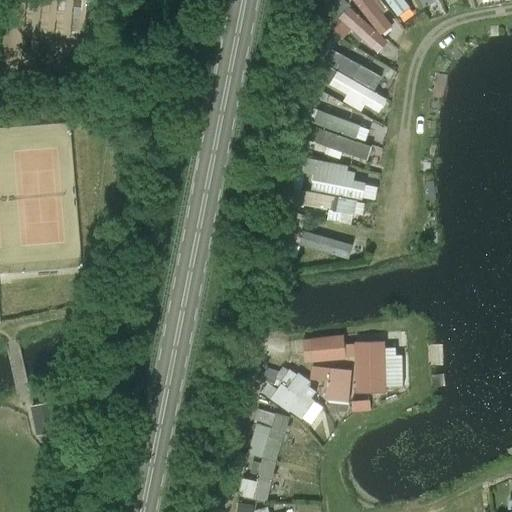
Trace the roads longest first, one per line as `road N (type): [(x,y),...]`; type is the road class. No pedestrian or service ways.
road 1 (primary): [(141,511),(243,0)]
road 2 (track): [(389,240),(422,52),(443,22),(511,8)]
